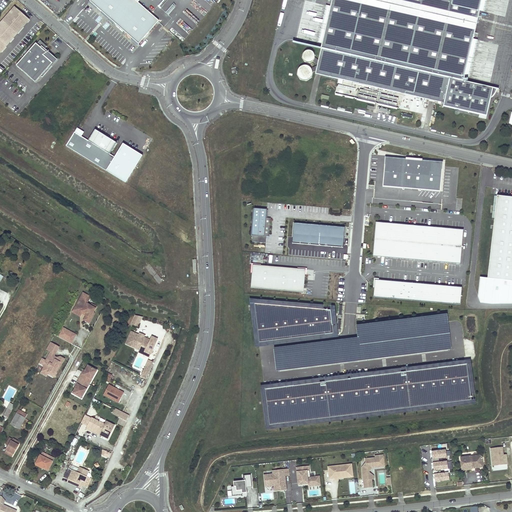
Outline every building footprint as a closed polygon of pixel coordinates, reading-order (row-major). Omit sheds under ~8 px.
[(136,0),(135,0),(90,0),(90,1),(139,44),(159,21),(136,0)] [(328,0),(317,49),(320,50),(314,74),(443,103),(442,107),(479,115),(486,117),(490,100),(491,99),(492,98),(494,95),(495,92),(496,90),(462,82),(472,36),(478,10),(483,11),(485,0),(328,0)] [(0,51),(28,20),(13,7),(0,22),(0,51)] [(54,60),(43,50),(46,47),(39,41),(36,44),(35,44),(16,66),(35,83),(40,76),(42,77),(51,66),(50,65),(54,60)] [(306,65),(308,66),(311,66),(314,64),(316,62),(317,59),(316,56),(315,54),(312,52),(309,51),(306,51),(304,53),(302,55),(301,58),(302,61),(303,64),(306,65)] [(300,84),(303,85),(306,85),(309,83),(311,81),(312,78),(312,75),(310,72),(307,70),(304,69),(301,69),(298,71),(297,74),(296,77),(296,80),(298,82),(300,84)] [(396,108),(398,97),(380,95),(380,97),(383,97),(382,106),(396,108)] [(110,154),(117,143),(114,141),(95,130),(88,141),(74,132),(65,146),(106,171),(115,157),(110,154)] [(124,142),(115,157),(106,171),(123,183),(142,154),(124,142)] [(442,162),(385,157),(383,187),(440,191),(442,162)] [(511,197),(497,196),(487,279),(480,278),(478,297),(480,303),(491,304),(511,303),(511,197)] [(251,236),(253,236),(252,242),(266,243),(266,236),(269,237),(270,218),(267,218),(268,209),(253,208),(251,236)] [(460,264),(463,230),(375,222),(372,256),(460,264)] [(342,248),(344,228),(295,223),(293,243),(342,248)] [(305,270),(253,265),(251,288),(304,293),(305,270)] [(462,287),(374,280),(373,297),(460,305),(462,287)] [(92,313),(96,307),(91,304),(90,306),(86,304),(90,297),(83,293),(74,309),(81,313),(82,312),(87,314),(83,320),(89,323),(94,314),(92,313)] [(255,347),(338,337),(334,306),(249,299),(255,347)] [(446,314),(439,315),(359,325),(356,326),(357,338),(273,348),(276,372),(451,350),(446,314)] [(138,327),(142,318),(135,316),(131,324),(138,327)] [(75,336),(63,329),(58,337),(70,344),(75,336)] [(153,348),(157,339),(152,337),(150,341),(139,336),(131,333),(126,344),(139,350),(145,352),(148,345),(153,348)] [(59,368),(64,359),(62,358),(60,358),(59,360),(55,358),(60,348),(50,343),(46,350),(50,352),(46,361),(41,359),(38,364),(44,368),(40,374),(46,377),(47,375),(52,378),(54,378),(56,373),(59,368)] [(150,355),(153,348),(148,345),(145,352),(139,350),(138,353),(149,358),(150,355)] [(470,360),(260,386),(265,430),(476,404),(470,360)] [(81,398),(96,371),(88,366),(85,371),(84,373),(82,373),(75,386),(76,386),(75,389),(72,394),(81,398)] [(109,385),(104,395),(119,403),(124,393),(109,385)] [(11,411),(14,405),(10,403),(3,415),(8,417),(11,411)] [(128,417),(119,412),(117,417),(120,418),(117,424),(123,427),(126,421),(128,417)] [(25,418),(16,413),(10,424),(19,429),(25,418)] [(87,427),(91,419),(85,416),(83,418),(81,424),(87,427)] [(108,439),(114,426),(105,422),(104,425),(91,419),(87,427),(100,433),(99,435),(108,439)] [(100,433),(87,427),(86,429),(99,435),(100,433)] [(17,445),(11,441),(12,440),(9,438),(5,444),(8,446),(6,450),(13,454),(18,445),(17,445)] [(503,455),(502,447),(490,448),(492,462),(497,461),(498,465),(507,464),(506,454),(503,455)] [(102,450),(100,455),(108,458),(110,453),(102,450)] [(446,457),(445,450),(431,452),(432,459),(431,459),(431,463),(433,463),(439,462),(439,458),(446,457)] [(40,455),(52,461),(54,458),(42,452),(40,455)] [(40,455),(35,463),(47,470),(52,461),(40,455)] [(384,466),(383,457),(380,458),(380,455),(375,455),(375,457),(365,459),(365,463),(362,467),(364,488),(372,487),(371,479),(369,479),(368,472),(372,467),(371,466),(373,466),(373,467),(384,466)] [(479,455),(461,457),(462,469),(472,468),(472,467),(472,466),(474,466),(474,467),(480,467),(479,462),(480,462),(483,459),(483,457),(479,455)] [(448,468),(447,461),(439,462),(433,463),(434,470),(432,470),(433,475),(434,474),(441,474),(440,469),(448,468)] [(352,474),(351,464),(333,466),(333,469),(328,469),(329,479),(334,478),(338,478),(338,475),(352,474)] [(70,465),(68,468),(63,477),(69,479),(80,484),(81,481),(84,482),(89,472),(79,468),(77,472),(70,469),(72,465),(70,465)] [(310,477),(309,465),(296,467),(298,483),(302,483),(302,484),(308,484),(317,483),(317,476),(310,477)] [(286,489),(284,475),(289,475),(289,469),(272,471),(273,474),(264,475),(265,485),(275,484),(277,485),(278,490),(286,489)] [(449,480),(448,473),(441,474),(434,474),(435,482),(449,480)] [(243,480),(235,481),(236,486),(234,486),(231,487),(232,496),(239,495),(239,493),(247,492),(246,488),(252,487),(250,474),(243,475),(243,480)] [(320,485),(319,476),(317,476),(317,483),(308,484),(308,486),(320,485)] [(80,484),(69,479),(67,482),(81,488),(83,486),(80,484)] [(3,505),(0,503),(0,511),(15,511),(8,508),(8,507),(3,505)]
